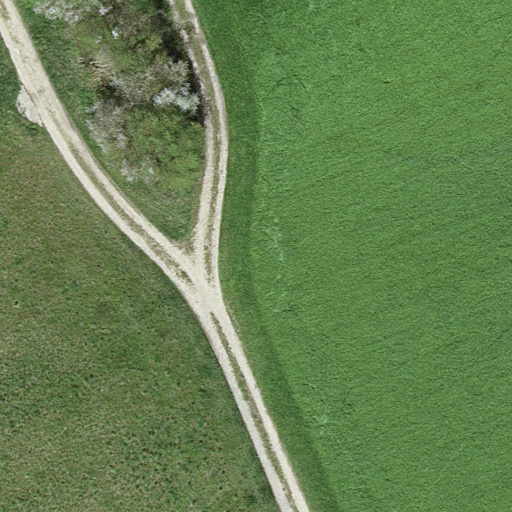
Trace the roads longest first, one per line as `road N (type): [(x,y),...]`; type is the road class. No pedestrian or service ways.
road 1 (track): [(266,511),(167,302),(14,128),(0,90)]
road 2 (track): [(138,0),(173,85),(167,302)]
